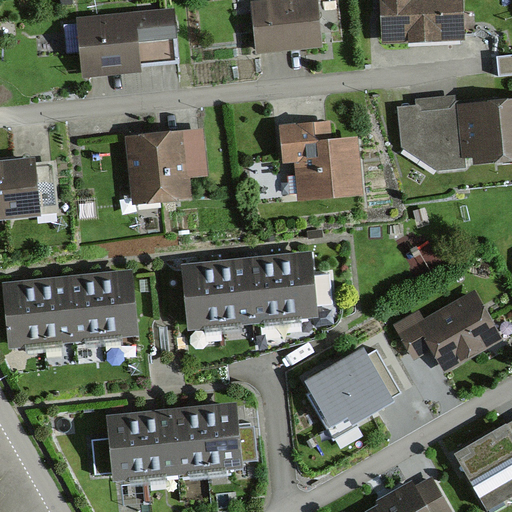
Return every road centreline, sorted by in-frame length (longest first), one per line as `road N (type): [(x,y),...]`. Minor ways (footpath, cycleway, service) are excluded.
road 1 (residential): [(484,66),(0,117)]
road 2 (residential): [(294,511),(511,387)]
road 3 (residential): [(265,374),(289,511)]
road 4 (unclassified): [(0,406),(57,511)]
